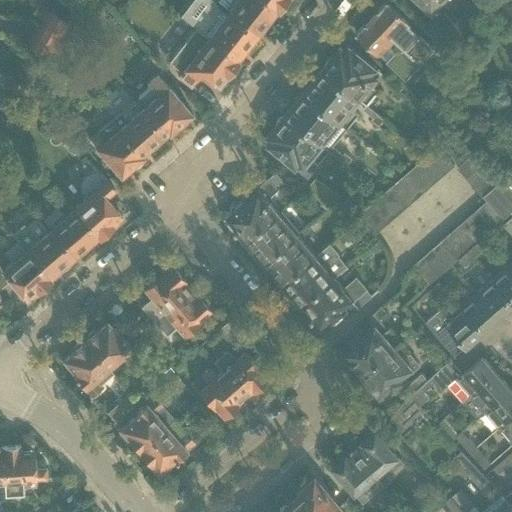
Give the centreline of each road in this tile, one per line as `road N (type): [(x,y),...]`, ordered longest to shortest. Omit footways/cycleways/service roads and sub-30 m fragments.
road 1 (residential): [(184,202),(339,0)]
road 2 (residential): [(0,369),(184,202)]
road 3 (residential): [(328,374),(184,202)]
road 4 (residential): [(328,374),(165,511)]
road 5 (residential): [(234,511),(359,410),(328,374)]
road 6 (residential): [(132,511),(76,448),(29,406),(0,393)]
